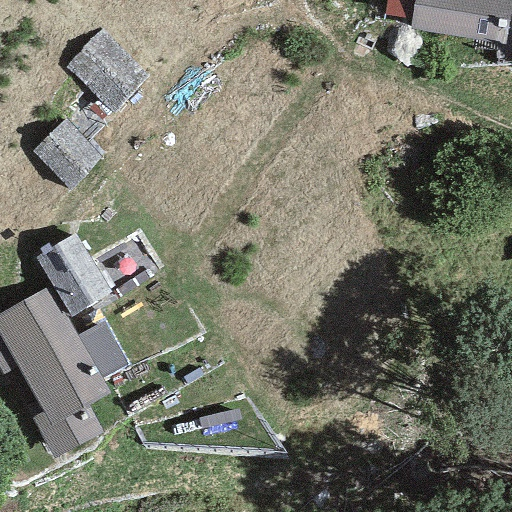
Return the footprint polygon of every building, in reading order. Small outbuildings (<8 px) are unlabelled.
[(511,12),(511,0),(415,0),(410,33),(506,49),(511,12)] [(146,79),(102,31),(64,65),(109,113),(146,79)] [(100,162),(64,121),(31,151),(67,191),(100,162)] [(110,299),(74,237),(35,259),(71,321),(110,299)] [(49,291),(0,317),(0,376),(3,381),(17,374),(32,402),(22,408),(53,465),(104,438),(89,410),(108,400),(49,291)]
